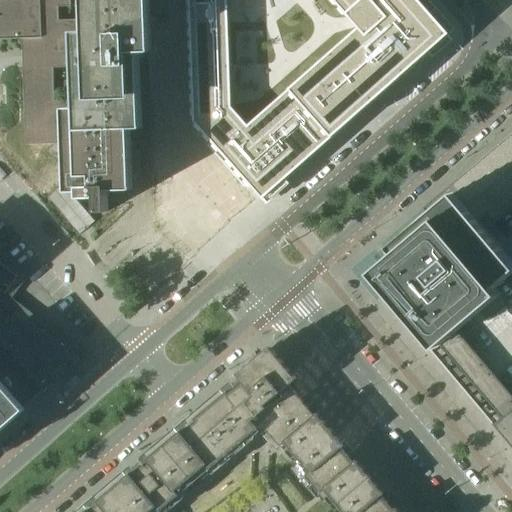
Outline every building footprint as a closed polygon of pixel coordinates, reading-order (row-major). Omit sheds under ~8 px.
[(0,0),(0,37),(43,37),(42,0),(0,0)] [(189,0),(195,132),(243,187),(252,187),(262,199),(449,35),(418,0),(189,0)] [(383,296),(389,303),(414,281),(428,299),(439,311),(443,316),(458,333),(473,351),(487,368),(502,385),(508,393),(511,390),(511,134),(425,209),(430,215),(391,247),(397,253),(374,273),(389,291),(383,296)] [(134,174),(143,174),(142,149),(134,149),(134,174)] [(0,291),(5,294),(18,277),(0,263),(0,291)] [(403,320),(428,299),(414,281),(389,303),(403,320)] [(418,337),(443,316),(439,311),(428,299),(403,320),(414,333),(418,337)] [(0,326),(0,344),(42,392),(79,360),(16,312),(0,326)] [(433,355),(458,333),(443,316),(418,337),(433,355)] [(447,372),(473,351),(458,333),(433,355),(447,372)] [(268,348),(236,374),(243,382),(229,394),(227,392),(194,419),(196,422),(182,433),(180,431),(147,459),(151,464),(147,467),(145,464),(135,472),(137,475),(134,478),(130,474),(97,501),(99,503),(88,511),(159,511),(258,429),(252,421),(274,403),(272,400),(288,386),(289,388),(290,387),(289,386),(297,379),(271,348),(268,348)] [(462,389),(487,368),(473,351),(447,372),(462,389)] [(477,407),(502,385),(487,368),(462,389),(477,407)] [(0,383),(0,431),(23,411),(22,410),(23,409),(0,383)] [(502,385),(477,407),(493,427),(511,410),(511,397),(508,393),(502,385)] [(314,416),(290,387),(289,388),(288,386),(272,400),(274,403),(252,421),(258,429),(266,430),(292,461),(330,430),(316,414),(314,416)] [(511,410),(493,427),(507,443),(511,438),(511,410)] [(330,430),(292,461),(332,509),(369,477),(355,461),(353,462),(342,448),(343,447),(330,430)] [(383,494),(369,477),(332,509),(335,511),(398,511),(395,508),(393,510),(381,496),(383,494)]
